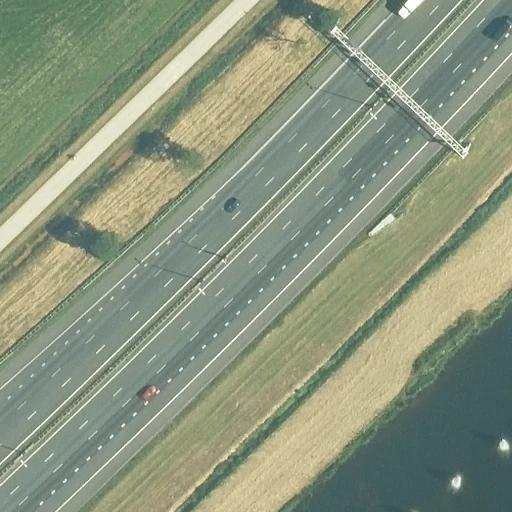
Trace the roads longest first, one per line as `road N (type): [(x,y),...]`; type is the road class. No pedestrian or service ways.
road 1 (motorway): [(18,497),(262,260),(510,0)]
road 2 (motorway): [(433,0),(0,436)]
road 3 (unclassified): [(0,240),(248,0)]
